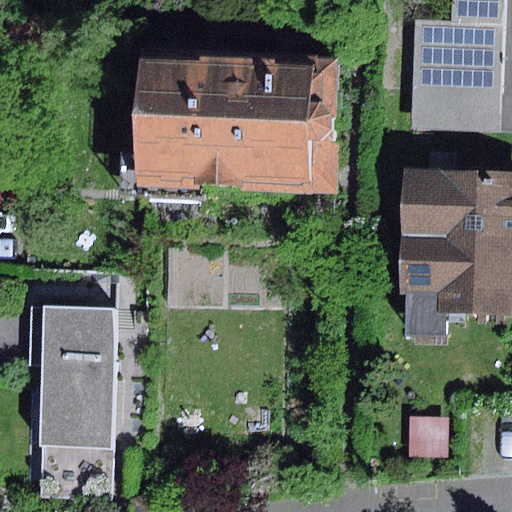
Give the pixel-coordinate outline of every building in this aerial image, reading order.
[(453,0),(452,23),(503,25),(504,0),(453,0)] [(417,22),(413,127),(499,131),(503,25),(452,23),(417,22)] [(334,193),(339,58),(142,49),(136,184),(334,193)] [(440,314),(511,316),(511,313),(511,170),(403,168),(401,288),(441,289),(440,314)] [(111,311),(32,310),(31,368),(41,368),(39,444),(109,446),(111,311)] [(409,418),(409,457),(447,457),(447,419),(409,418)] [(109,446),(39,444),(38,498),(108,500),(109,446)] [(187,511),(188,502),(161,485),(133,501),(132,511),(187,511)]
